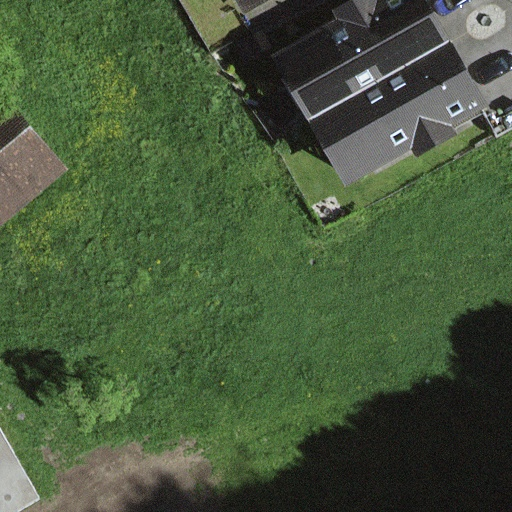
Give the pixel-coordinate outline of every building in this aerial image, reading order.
[(237,0),(246,15),(273,0),(237,0)] [(452,41),(428,0),(353,0),(334,11),(338,18),(273,55),(310,121),(452,41)] [(262,52),(251,34),(234,44),(245,63),(262,52)] [(454,128),(490,108),(452,41),(310,121),(348,187),(413,150),(417,158),(458,135),(454,128)] [(0,228),(68,170),(0,90),(0,228)]
